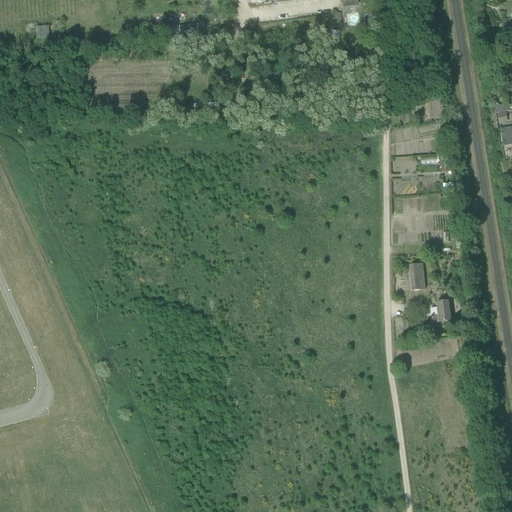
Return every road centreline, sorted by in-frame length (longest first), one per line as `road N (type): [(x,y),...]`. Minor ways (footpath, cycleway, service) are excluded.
road 1 (track): [(386,47),(388,345),(408,511)]
road 2 (unclassified): [(0,283),(46,394),(31,413),(0,420)]
